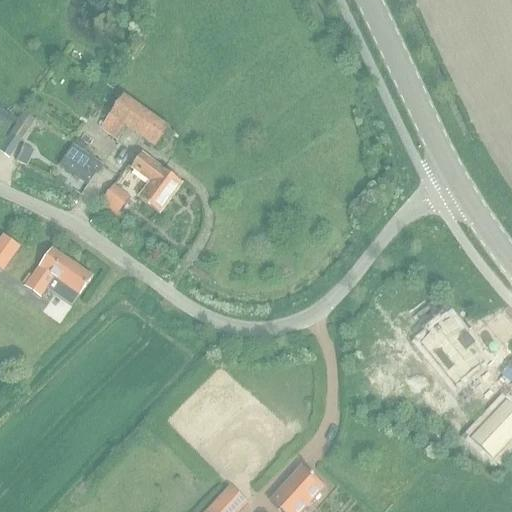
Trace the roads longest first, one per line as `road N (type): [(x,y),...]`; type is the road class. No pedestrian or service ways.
road 1 (unclassified): [(0,193),(89,234),(202,320),(246,333),(289,328),(329,307),(409,208),(456,182)]
road 2 (tertiary): [(456,182),(366,0)]
